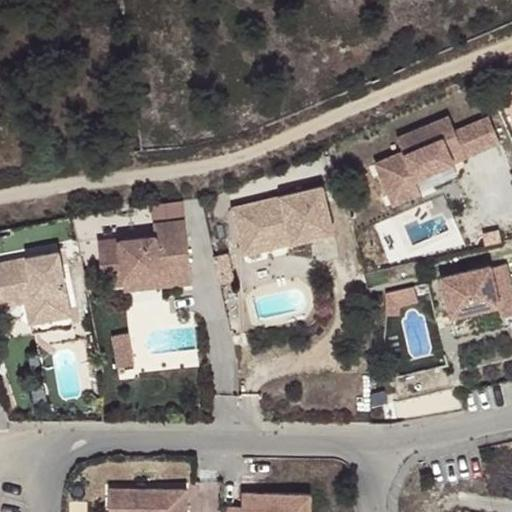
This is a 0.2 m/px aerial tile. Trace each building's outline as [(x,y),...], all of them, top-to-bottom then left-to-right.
[(403,149),(374,161),(389,195),(417,183),(415,177),(454,160),(448,148),(461,143),(467,155),(500,141),(489,114),(455,128),(449,114),(397,135),(403,149)] [(417,183),(389,195),(393,204),(421,192),(417,183)] [(323,187),(233,211),(244,250),(291,237),(293,244),(335,233),(323,187)] [(185,219),(154,224),(155,236),(120,242),(120,240),(98,243),(106,294),(128,291),(127,283),(162,278),(163,286),(181,283),(178,267),(192,265),(185,219)] [(244,250),(246,257),(293,244),(291,237),(244,250)] [(59,249),(0,260),(0,294),(32,288),(38,320),(72,314),(59,249)] [(229,253),(215,257),(221,284),(236,280),(229,253)] [(194,282),(192,265),(178,267),(181,283),(194,282)] [(490,265),(441,276),(450,315),(499,304),(502,316),(511,313),(511,289),(509,275),(493,278),(490,265)] [(413,285),(386,291),(387,306),(399,305),(416,301),(413,285)] [(0,294),(0,304),(24,300),(28,322),(38,320),(32,288),(0,294)] [(399,305),(387,306),(387,316),(399,315),(399,305)] [(134,339),(118,343),(125,374),(141,370),(134,339)] [(187,511),(187,487),(109,486),(108,511),(187,511)] [(239,508),(219,507),(219,511),(307,511),(308,496),(240,493),(239,508)]
